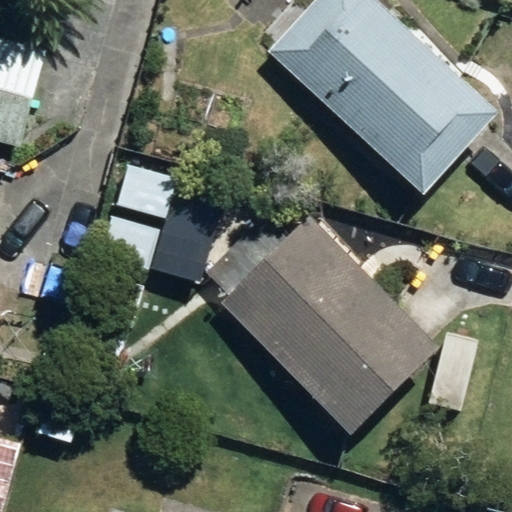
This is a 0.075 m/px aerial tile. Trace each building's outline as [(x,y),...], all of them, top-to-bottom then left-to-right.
[(269,54),(424,198),(501,116),(376,0),(318,0),(308,11),(296,0),(289,0),(259,33),(275,48),(269,54)] [(0,143),(22,149),(47,55),(0,41),(0,143)] [(194,168),(134,156),(124,207),(184,219),(194,168)] [(222,303),(351,437),(440,351),(310,217),(295,232),(273,208),(206,273),(228,296),(222,303)] [(91,260),(121,265),(127,231),(98,224),(91,260)] [(7,298),(65,312),(82,251),(23,236),(7,298)]
